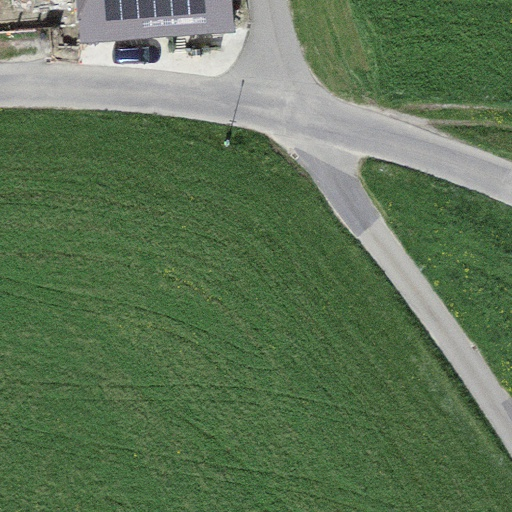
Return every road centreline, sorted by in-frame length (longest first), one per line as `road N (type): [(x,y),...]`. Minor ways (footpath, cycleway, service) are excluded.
road 1 (unclassified): [(289,108),(511,431)]
road 2 (tertiary): [(289,108),(171,92),(0,88)]
road 3 (tertiary): [(511,181),(289,108)]
